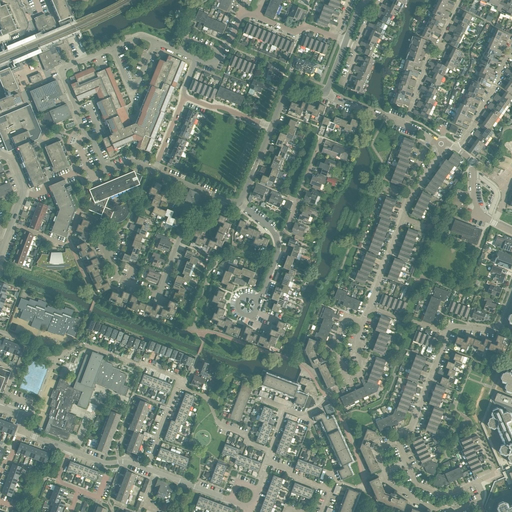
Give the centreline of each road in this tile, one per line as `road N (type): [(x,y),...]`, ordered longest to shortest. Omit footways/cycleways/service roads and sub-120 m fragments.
road 1 (residential): [(84,133),(62,69),(140,35),(179,51)]
road 2 (residential): [(106,252),(114,278),(158,296),(184,231),(209,216)]
road 3 (residential): [(179,379),(78,342),(52,358),(28,343)]
road 4 (residential): [(406,124),(428,57),(460,0)]
